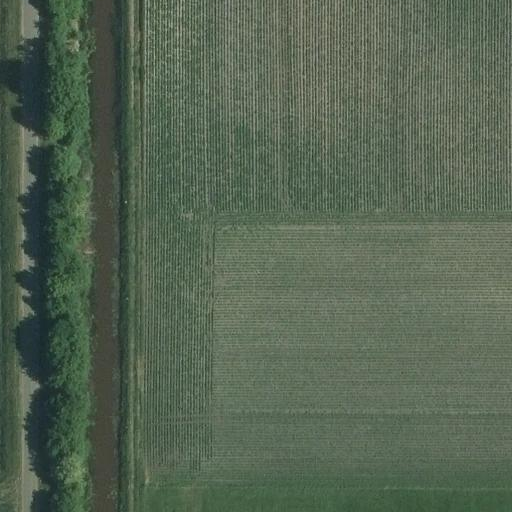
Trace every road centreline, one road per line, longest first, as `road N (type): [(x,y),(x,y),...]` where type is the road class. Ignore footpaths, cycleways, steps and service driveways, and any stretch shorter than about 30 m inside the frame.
road 1 (tertiary): [(27,511),(28,0)]
road 2 (track): [(134,0),(134,511)]
